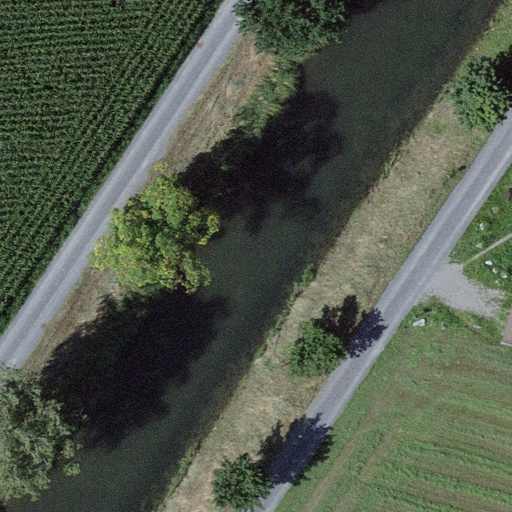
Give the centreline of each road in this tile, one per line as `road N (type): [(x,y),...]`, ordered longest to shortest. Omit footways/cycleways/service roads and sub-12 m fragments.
road 1 (track): [(274,0),(0,432)]
road 2 (track): [(511,145),(259,511)]
